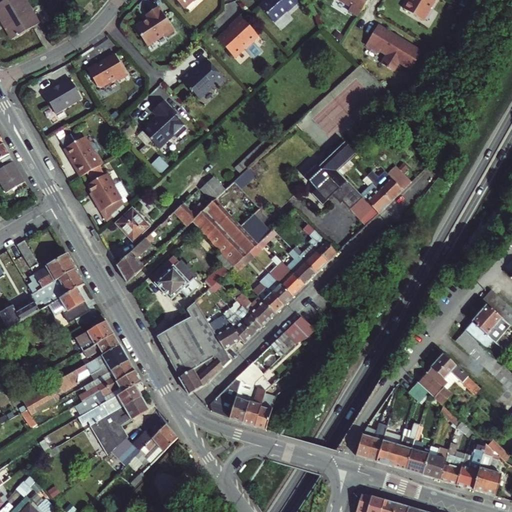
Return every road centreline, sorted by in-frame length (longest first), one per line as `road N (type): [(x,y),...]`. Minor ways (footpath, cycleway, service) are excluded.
road 1 (trunk): [(511,112),(271,511)]
road 2 (trunk): [(285,511),(511,135)]
road 3 (residential): [(184,413),(419,184)]
road 4 (residential): [(343,468),(369,408),(511,252)]
road 5 (secondary): [(58,203),(176,408)]
road 6 (secondary): [(485,511),(349,469)]
